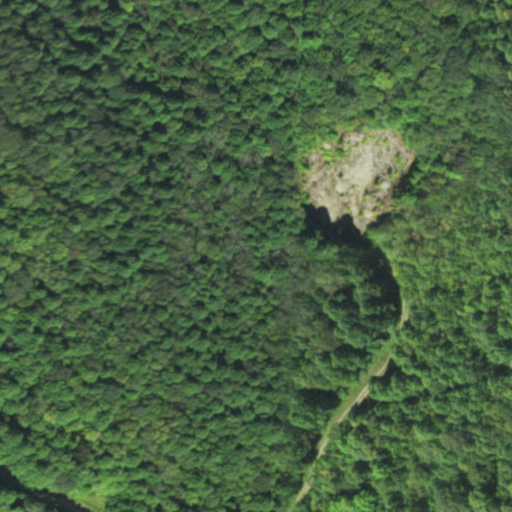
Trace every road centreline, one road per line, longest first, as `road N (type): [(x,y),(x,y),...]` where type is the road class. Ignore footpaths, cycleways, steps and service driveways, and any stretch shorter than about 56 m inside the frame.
road 1 (residential): [(375,0),(373,175),(443,236),(455,301),(340,473),(297,511),(128,474),(0,367)]
road 2 (track): [(347,462),(301,343),(236,295),(132,173),(50,117)]
